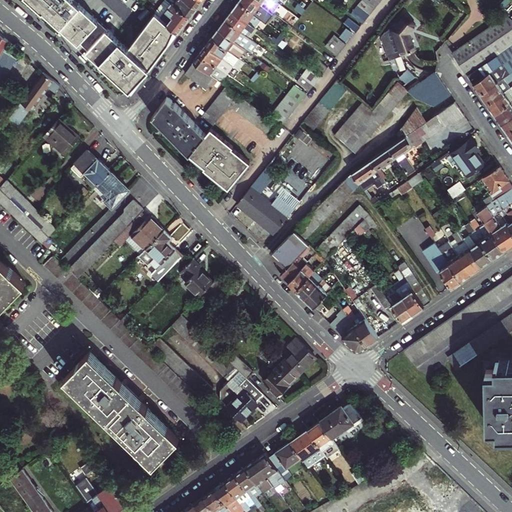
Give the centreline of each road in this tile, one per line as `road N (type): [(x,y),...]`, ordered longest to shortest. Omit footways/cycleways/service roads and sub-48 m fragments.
road 1 (tertiary): [(118,126),(353,367)]
road 2 (residential): [(149,511),(353,367)]
road 3 (tertiary): [(353,367),(511,511)]
road 4 (residential): [(511,256),(353,367)]
road 5 (tertiary): [(0,12),(118,126)]
road 6 (residential): [(220,0),(118,126)]
